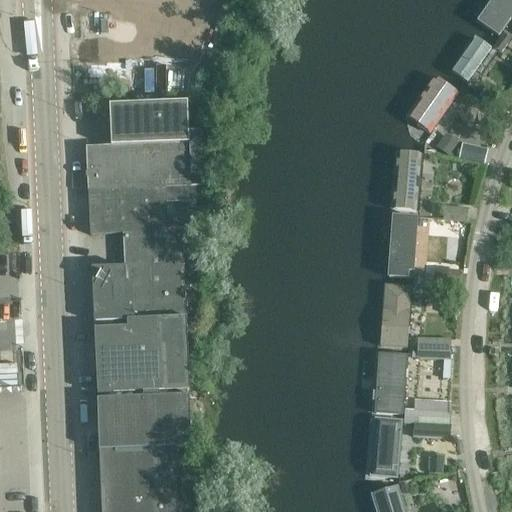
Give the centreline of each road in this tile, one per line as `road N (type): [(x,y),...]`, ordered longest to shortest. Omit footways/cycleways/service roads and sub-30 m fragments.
road 1 (unclassified): [(62,511),(37,0)]
road 2 (residential): [(479,511),(466,401),(482,236),(511,142)]
